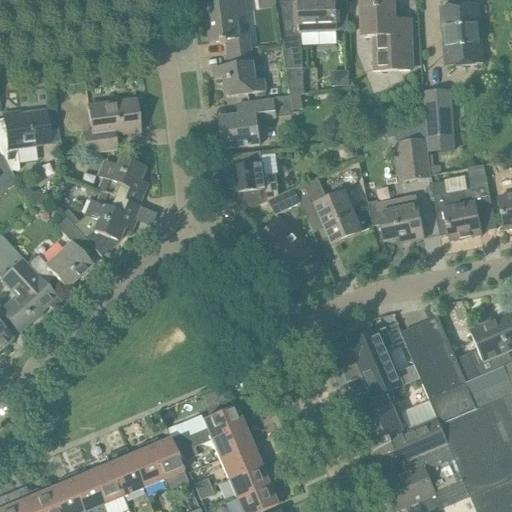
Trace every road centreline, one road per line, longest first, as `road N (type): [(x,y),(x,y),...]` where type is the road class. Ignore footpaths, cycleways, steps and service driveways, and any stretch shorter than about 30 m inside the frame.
road 1 (residential): [(0,404),(193,226)]
road 2 (residential): [(511,268),(380,291),(284,330)]
road 3 (residential): [(359,511),(284,330)]
road 4 (residential): [(193,226),(168,51)]
road 5 (residential): [(0,70),(168,51)]
road 6 (residential): [(284,330),(193,226)]
